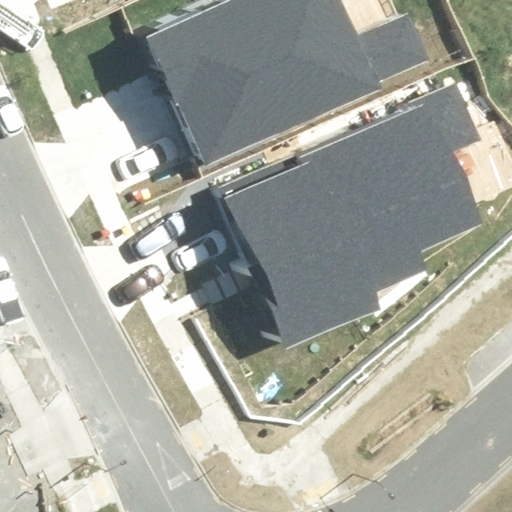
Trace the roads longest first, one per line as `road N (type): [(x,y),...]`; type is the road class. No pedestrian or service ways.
road 1 (residential): [(171,511),(0,187)]
road 2 (residential): [(373,511),(511,385)]
